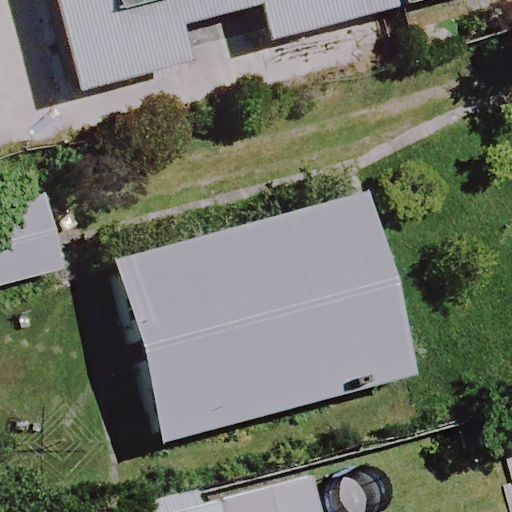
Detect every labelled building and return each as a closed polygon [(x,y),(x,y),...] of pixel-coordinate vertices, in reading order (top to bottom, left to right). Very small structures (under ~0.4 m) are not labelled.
[(372,0),(30,0),(59,106),(174,76),(165,43),(241,23),(250,56),(378,22),(372,0)] [(372,0),(378,22),(462,0),(372,0)] [(0,296),(51,284),(31,207),(0,214),(0,296)] [(352,213),(93,277),(140,462),(398,397),(352,213)] [(303,511),(296,482),(161,511),(303,511)]
